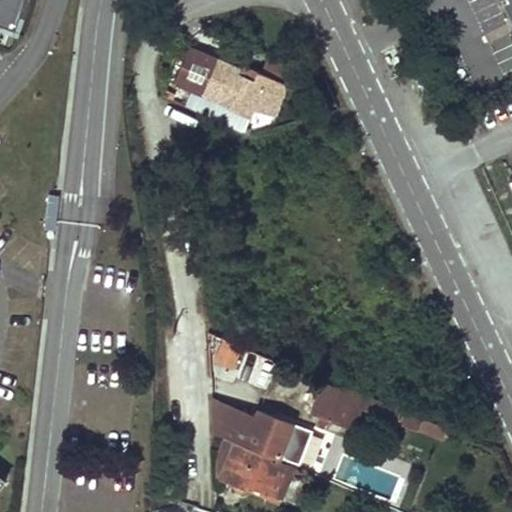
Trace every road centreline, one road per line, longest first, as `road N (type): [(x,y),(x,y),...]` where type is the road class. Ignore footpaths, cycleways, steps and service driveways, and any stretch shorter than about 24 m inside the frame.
road 1 (residential): [(210,0),(168,32),(146,77),(193,324),(198,511)]
road 2 (residential): [(320,0),(511,403)]
